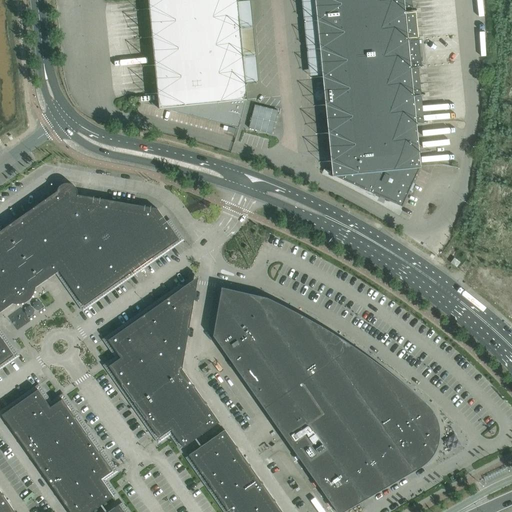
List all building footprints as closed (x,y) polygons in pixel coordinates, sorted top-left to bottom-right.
[(247,100),(237,0),(147,0),(159,109),(160,108),(239,128),(246,99),(247,100)] [(314,0),(317,21),(328,133),(331,167),(332,177),(333,176),(380,197),(378,201),(384,204),(386,199),(402,206),(419,167),(421,168),(420,163),(419,153),(419,150),(417,130),(416,124),(416,122),(405,12),(403,0),(314,0)] [(35,287),(56,273),(59,270),(80,300),(90,301),(173,243),(174,233),(165,220),(170,217),(168,213),(166,209),(165,209),(163,206),(158,210),(157,209),(78,196),(78,195),(78,193),(78,192),(78,191),(77,190),(77,188),(76,187),(75,186),(74,185),(73,184),(72,184),(70,183),(69,183),(68,183),(66,183),(65,183),(64,183),(62,184),(61,185),(60,186),(59,187),(58,188),(57,190),(57,191),(0,231),(0,364),(14,355),(0,335),(0,311),(13,303),(10,300),(33,284),(35,287)] [(450,263),(456,268),(460,262),(454,258),(450,263)] [(182,369),(196,288),(198,277),(185,286),(108,340),(120,358),(109,366),(159,438),(171,429),(183,447),(219,422),(182,369)] [(221,291),(213,336),(284,437),(301,461),(315,481),(318,485),(326,497),(332,505),(337,511),(342,511),(349,508),(420,467),(423,465),(426,463),(429,460),(432,457),(434,454),(436,450),(437,446),(438,443),(439,439),(439,435),(439,432),(439,429),(439,426),(438,423),(437,420),(436,417),(435,415),(433,412),(432,410),(430,407),(428,405),(422,400),(416,395),(410,390),(404,385),(398,380),(388,372),(379,365),(369,357),(359,350),(349,344),(340,338),(332,333),(323,328),(314,322),(305,317),(298,313),(290,309),(282,305),(275,301),(267,298),(221,287),(221,291)] [(208,365),(201,370),(205,374),(209,371),(211,370),(208,365)] [(112,470),(62,399),(50,407),(38,389),(8,410),(6,420),(70,511),(90,511),(113,496),(101,479),(112,470)] [(282,511),(225,430),(189,455),(229,511),(282,511)] [(0,511),(15,511),(0,490),(0,511)]
